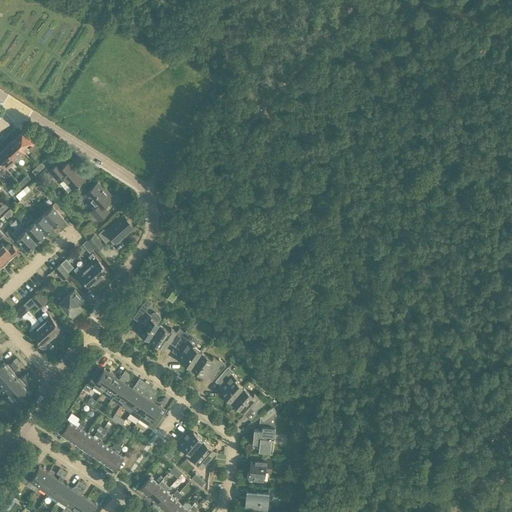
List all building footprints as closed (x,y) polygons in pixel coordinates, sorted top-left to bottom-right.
[(26,137),(22,132),(13,140),(24,152),(37,141),(30,133),(26,137)] [(15,161),(24,152),(13,140),(4,148),(15,161)] [(0,162),(6,169),(15,161),(4,148),(0,151),(0,162)] [(40,170),(45,166),(41,162),(36,167),(40,170)] [(76,172),(67,162),(61,167),(58,163),(49,171),(55,177),(59,174),(72,189),(84,178),(77,171),(76,172)] [(21,186),(27,182),(23,178),(18,183),(21,186)] [(106,193),(97,182),(85,192),(96,206),(91,210),(99,220),(108,211),(104,205),(113,197),(108,191),(106,193)] [(31,190),(27,185),(23,189),(30,197),(34,193),(31,190)] [(25,202),(30,197),(23,189),(18,193),(22,197),(21,198),(25,202)] [(5,209),(10,205),(7,201),(2,205),(5,209)] [(54,225),(63,216),(52,204),(43,212),(54,225)] [(3,214),(7,218),(12,213),(9,209),(3,214)] [(45,233),(54,225),(43,212),(34,220),(45,233)] [(116,243),(134,227),(123,215),(105,231),(103,229),(98,233),(106,242),(111,237),(116,243)] [(34,220),(31,218),(27,222),(25,220),(21,223),(36,241),(45,233),(34,220)] [(85,226),(92,234),(96,230),(89,222),(85,226)] [(27,249),(36,241),(21,223),(12,232),(27,249)] [(93,234),(88,239),(95,247),(96,249),(102,244),(93,234)] [(88,239),(82,244),(90,252),(95,247),(88,239)] [(9,248),(2,241),(0,242),(0,251),(8,261),(9,260),(7,258),(12,253),(14,255),(19,251),(13,244),(9,248)] [(0,263),(2,266),(8,261),(0,251),(0,263)] [(99,279),(109,271),(92,253),(88,256),(92,260),(87,265),(99,279)] [(68,271),(73,267),(65,258),(61,263),(68,271)] [(64,279),(70,274),(60,263),(54,268),(64,279)] [(99,279),(87,265),(81,270),(78,266),(74,269),(90,287),(99,279)] [(173,273),(168,276),(176,286),(174,288),(180,292),(184,286),(173,273)] [(72,317),(83,307),(79,303),(83,299),(74,289),(59,302),(72,317)] [(39,306),(46,301),(37,291),(31,297),(39,306)] [(150,314),(146,311),(149,307),(143,303),(134,317),(139,321),(136,325),(141,329),(139,332),(150,339),(160,323),(159,322),(160,320),(161,317),(159,315),(156,312),(153,312),(151,313),(150,314)] [(53,337),(40,322),(24,304),(15,312),(20,318),(22,316),(23,318),(25,318),(26,318),(27,318),(28,319),(29,319),(30,321),(31,322),(31,323),(31,324),(31,326),(30,327),(29,328),(32,331),(30,334),(38,339),(41,342),(39,346),(41,347),(43,348),(44,348),(45,347),(46,347),(46,346),(50,343),(49,341),(53,337)] [(53,337),(62,328),(49,314),(40,322),(53,337)] [(170,330),(160,323),(150,339),(159,346),(162,343),(165,345),(167,345),(168,344),(169,344),(170,342),(175,346),(185,332),(179,328),(176,331),(171,328),(170,330)] [(185,332),(175,346),(186,353),(181,360),(191,367),(202,351),(192,345),(195,340),(195,338),(194,335),(186,330),(185,332)] [(211,358),(202,351),(191,367),(201,374),(204,370),(213,379),(226,364),(219,358),(218,360),(213,356),(211,358)] [(0,376),(16,363),(13,361),(9,364),(8,364),(7,365),(3,361),(0,364),(0,376)] [(0,383),(3,386),(16,375),(13,372),(14,371),(14,369),(18,366),(16,363),(0,376),(0,383)] [(230,401),(243,387),(234,379),(236,377),(231,373),(233,370),(228,366),(215,380),(225,389),(221,393),(230,401)] [(102,391),(113,374),(104,368),(99,375),(94,372),(84,387),(89,391),(93,385),(102,391)] [(9,393),(28,376),(25,373),(21,377),(19,377),(18,378),(16,375),(3,386),(9,393)] [(102,391),(111,398),(123,381),(113,374),(102,391)] [(24,399),(31,392),(25,386),(26,385),(27,383),(30,379),(28,376),(9,393),(15,400),(20,395),(24,399)] [(123,381),(111,398),(121,404),(132,387),(123,381)] [(144,390),(149,384),(145,381),(138,391),(132,387),(121,404),(130,410),(133,407),(142,394),(144,390)] [(149,384),(144,390),(148,393),(152,386),(149,384)] [(252,394),(243,387),(230,401),(239,409),(246,402),(255,411),(264,402),(253,392),(252,394)] [(151,400),(142,394),(133,407),(130,410),(129,411),(139,418),(151,400)] [(92,406),(96,400),(90,397),(87,402),(92,406)] [(153,429),(161,417),(156,414),(161,406),(151,400),(139,418),(149,424),(148,425),(153,429)] [(275,427),(276,415),(274,413),(263,420),(262,429),(254,428),(252,442),(259,442),(258,449),(271,450),(273,437),(272,437),(273,427),(275,427)] [(70,438),(79,426),(70,419),(61,432),(70,438)] [(79,444),(88,432),(79,426),(70,438),(79,444)] [(203,439),(193,431),(187,438),(182,433),(174,443),(179,448),(181,446),(190,454),(203,439)] [(88,450),(97,438),(88,432),(79,444),(88,450)] [(97,456),(105,444),(97,438),(88,450),(97,456)] [(202,468),(211,459),(215,454),(210,450),(212,448),(203,439),(190,454),(199,462),(197,464),(202,468)] [(106,462),(114,450),(105,444),(97,456),(106,462)] [(115,469),(124,456),(114,450),(106,462),(115,469)] [(129,458),(132,453),(127,450),(124,455),(129,458)] [(270,471),(271,459),(254,457),(253,463),(249,462),(248,479),(263,480),(264,470),(270,471)] [(281,468),(282,459),(276,458),(276,460),(275,460),(274,468),(281,468)] [(40,485),(49,472),(39,465),(34,473),(29,470),(21,481),(26,485),(30,479),(40,485)] [(173,466),(169,471),(173,474),(177,470),(173,466)] [(49,492),(58,478),(49,472),(40,485),(49,492)] [(148,494),(158,483),(150,475),(139,487),(148,494)] [(59,498),(67,485),(58,478),(49,492),(59,498)] [(200,479),(196,482),(201,486),(205,482),(200,478),(200,479)] [(79,488),(82,483),(79,480),(75,486),(72,487),(67,485),(59,498),(68,505),(77,491),(79,488)] [(156,501),(166,490),(158,483),(148,494),(156,501)] [(164,509),(174,497),(166,490),(156,501),(164,509)] [(267,508),(268,493),(246,490),(244,505),(267,508)] [(86,497),(77,491),(68,505),(78,511),(86,497)] [(11,496),(8,501),(13,504),(16,499),(11,496)] [(91,511),(96,504),(86,497),(78,511),(79,511),(91,511)] [(167,511),(175,511),(182,504),(174,497),(164,509),(167,511)]
